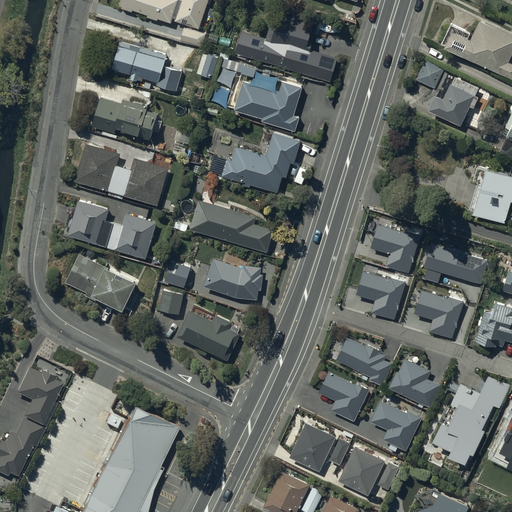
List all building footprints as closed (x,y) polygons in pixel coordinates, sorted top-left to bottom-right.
[(170,23),(177,0),(118,0),(119,0),(121,1),(120,6),(122,7),(121,9),(132,12),(132,11),(148,16),(147,18),(157,21),(158,19),(170,23)] [(182,0),(175,21),(198,29),(208,0),(182,0)] [(244,31),(238,51),(331,80),(339,55),(308,45),(316,21),(276,8),(267,39),(244,31)] [(445,47),(444,49),(511,79),(511,64),(508,63),(511,55),(511,36),(479,22),(471,41),(468,39),(470,35),(450,26),(441,45),(445,47)] [(184,28),(181,41),(202,46),(206,34),(184,28)] [(121,42),(112,69),(131,75),(130,79),(137,81),(138,80),(142,81),(143,79),(158,83),(157,86),(176,92),(182,72),(163,66),(166,56),(121,42)] [(212,79),(218,57),(214,56),(214,55),(208,53),(208,55),(203,53),(196,74),(212,79)] [(254,77),(256,69),(236,64),(236,62),(224,59),(222,67),(242,73),(242,74),(254,77)] [(424,61),(416,79),(435,88),(444,70),(424,61)] [(435,96),(428,111),(461,126),(470,107),(473,109),(478,99),(475,97),(479,88),(455,77),(451,85),(443,100),(435,96)] [(243,82),(234,110),(262,119),(262,121),(295,131),(299,118),(293,116),(302,88),(282,82),(279,93),(243,82)] [(101,96),(92,126),(115,134),(116,129),(122,131),(122,132),(149,140),(152,130),(158,132),(162,122),(156,120),(158,114),(146,111),(147,107),(123,99),(122,103),(101,96)] [(511,112),(503,134),(507,136),(507,138),(511,140),(511,112)] [(301,141),(273,133),(266,156),(236,147),(232,161),(227,159),(222,177),(244,183),(243,186),(250,188),(251,185),(278,192),(282,176),(287,178),(291,163),(294,164),(301,141)] [(86,144),(74,182),(157,206),(158,202),(161,202),(172,167),(151,161),(150,163),(135,158),(131,170),(117,166),(118,162),(122,163),(123,159),(119,158),(120,154),(86,144)] [(474,212),(473,215),(505,224),(511,203),(511,176),(478,167),(473,183),(476,184),(469,210),(474,212)] [(198,199),(189,229),(267,253),(274,230),(254,224),(256,217),(198,199)] [(144,255),(154,223),(126,213),(121,226),(107,221),(107,208),(82,200),(71,230),(144,255)] [(489,261),(434,247),(426,270),(483,285),(489,261)] [(80,254),(66,283),(87,293),(86,296),(93,299),(93,298),(122,312),(134,289),(135,290),(140,280),(110,266),(109,268),(80,254)] [(214,258),(204,286),(236,298),(257,300),(258,290),(262,290),(263,275),(261,275),(262,267),(244,266),(244,268),(242,268),(214,258)] [(172,261),(165,281),(185,288),(186,285),(192,287),(195,277),(188,275),(191,267),(172,261)] [(511,271),(509,270),(502,292),(511,294),(511,271)] [(163,291),(159,311),(179,315),(182,295),(163,291)] [(463,304),(423,293),(417,318),(435,323),(432,335),(454,340),(463,304)] [(511,311),(489,304),(476,343),(499,350),(500,346),(505,348),(507,341),(511,342),(511,311)] [(190,310),(177,337),(227,361),(243,327),(216,314),(212,321),(190,310)] [(382,386),(392,363),(384,360),(386,356),(379,353),(381,350),(366,344),(366,346),(347,338),(337,361),(371,376),(369,380),(382,386)] [(397,371),(389,388),(430,408),(441,385),(428,379),(432,371),(405,359),(399,372),(397,371)] [(22,416),(45,427),(56,403),(53,402),(62,384),(54,380),(56,377),(42,370),(40,374),(28,368),(16,392),(30,399),(22,416)] [(354,422),(369,389),(356,383),(356,384),(329,372),(319,393),(336,401),(331,411),(354,422)] [(500,409),(511,385),(488,375),(481,393),(473,389),(472,390),(467,387),(467,386),(461,383),(451,406),(457,408),(449,427),(442,423),(433,443),(451,452),(448,458),(463,465),(463,466),(469,468),(485,431),(487,432),(491,424),(489,423),(494,411),(492,410),(494,406),(500,409)] [(79,499),(107,511),(136,511),(179,423),(127,399),(79,499)] [(387,430),(382,440),(406,451),(423,417),(409,411),(407,413),(381,400),(370,422),(387,430)] [(18,476),(42,427),(23,418),(15,435),(9,432),(4,442),(0,440),(0,441),(0,472),(7,476),(9,472),(18,476)] [(319,472),(335,437),(305,423),(289,458),(319,472)] [(350,443),(340,438),(330,460),(340,465),(350,443)] [(385,461),(355,446),(338,481),(367,496),(385,461)] [(402,468),(388,462),(378,485),(392,491),(402,468)] [(274,511),(296,511),(310,484),(281,471),(264,507),(274,511)] [(313,511),(323,492),(312,487),(302,510),(306,511),(313,511)] [(466,511),(469,507),(440,492),(434,506),(416,511),(466,511)] [(357,511),(359,509),(331,495),(322,511),(357,511)]
